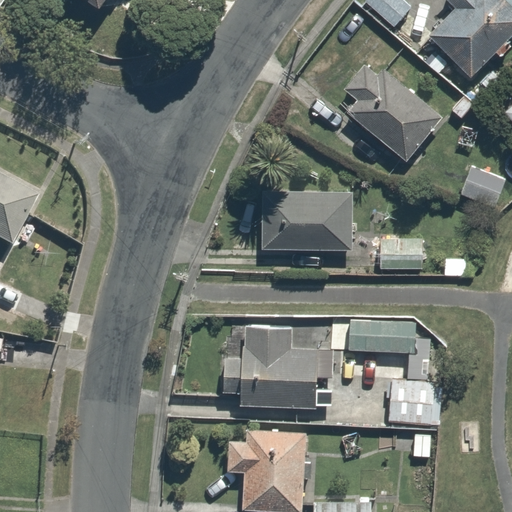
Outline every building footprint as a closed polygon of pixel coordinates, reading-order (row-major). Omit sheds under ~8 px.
[(401,0),(357,0),(389,28),(409,6),(401,0)] [(428,0),(397,28),(437,72),(494,20),(476,0),(428,0)] [(319,110),(378,161),(417,116),(343,54),(317,83),(332,95),(319,110)] [(511,61),(471,99),(511,143),(511,61)] [(464,163),(452,190),(491,208),(504,180),(464,163)] [(323,247),(323,190),(231,190),(231,247),(323,247)] [(372,235),(371,266),(422,267),(423,236),(372,235)] [(289,337),(290,320),(244,318),(244,339),(220,338),(219,384),(236,384),(236,397),(305,399),(307,337),(289,337)] [(439,377),(386,375),(384,414),(437,417),(439,377)] [(239,465),(238,499),(295,501),(298,421),(245,419),(244,429),(227,428),(226,465),(239,465)] [(426,511),(426,494),(308,494),(308,511),(426,511)]
